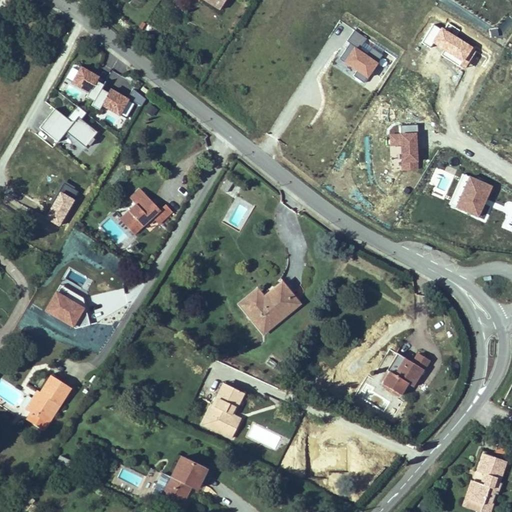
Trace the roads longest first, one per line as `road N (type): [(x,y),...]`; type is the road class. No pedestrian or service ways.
road 1 (tertiary): [(438,273),(311,199),(57,0)]
road 2 (unknown): [(85,20),(0,152)]
road 3 (unknown): [(253,151),(330,39)]
road 4 (tertiary): [(378,511),(460,420)]
